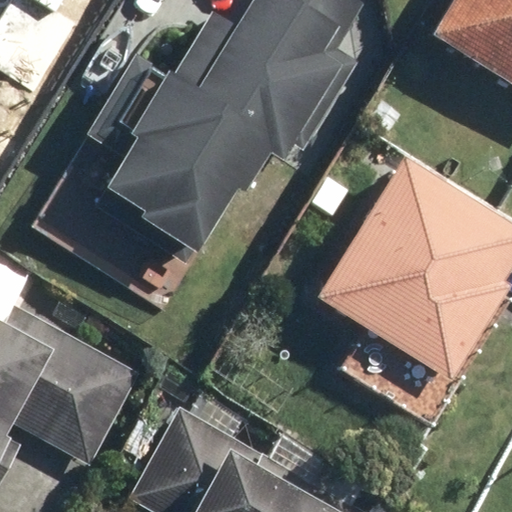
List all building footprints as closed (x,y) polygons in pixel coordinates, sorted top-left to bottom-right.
[(365,3),(358,0),(238,0),(179,103),(154,88),(93,192),(189,248),(242,157),(266,172),(365,3)] [(511,0),(455,0),(435,34),(511,81),(511,0)] [(511,243),(511,242),(389,167),(304,304),(427,380),(511,243)] [(0,447),(6,435),(74,467),(113,386),(0,330),(0,447)] [(350,511),(165,409),(113,504),(126,511),(350,511)]
